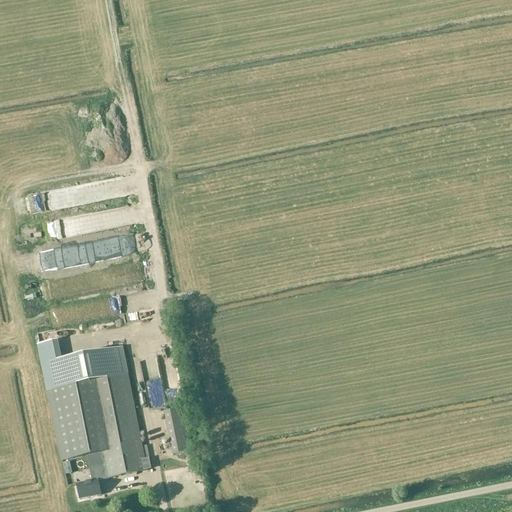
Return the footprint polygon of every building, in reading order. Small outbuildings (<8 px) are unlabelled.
[(47,349),(59,346),(56,335),(44,338),(47,349)] [(162,385),(172,384),(170,357),(161,357),(162,385)] [(76,485),(80,500),(101,496),(98,481),(147,471),(128,375),(67,387),(65,375),(45,379),(62,461),(87,456),(92,481),(76,485)] [(184,409),(164,413),(173,456),(193,452),(184,409)] [(185,457),(188,467),(195,465),(193,455),(185,457)]
